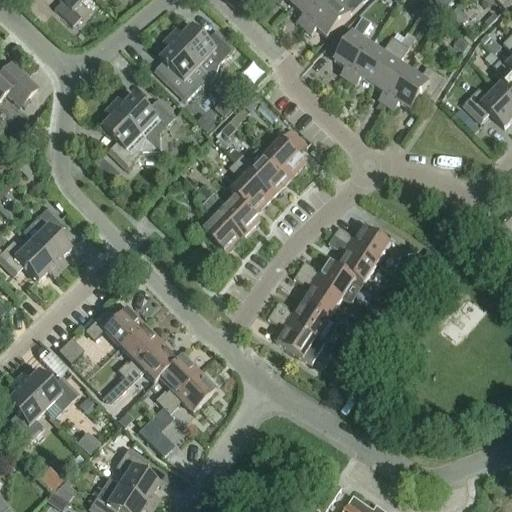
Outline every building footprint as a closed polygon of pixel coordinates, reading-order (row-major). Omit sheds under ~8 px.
[(81,22),(73,14),(86,0),(57,0),(63,5),(55,13),(73,31),(81,22)] [(285,1),(294,10),(304,0),(272,0),(272,1),(278,7),(285,1)] [(334,3),(336,0),(304,0),(294,10),(304,19),(298,26),(305,33),(334,3)] [(357,0),(354,0),(350,4),(345,0),(336,0),(334,3),(305,33),(311,39),(317,33),(327,42),(363,6),(357,0)] [(445,0),(436,0),(433,3),(443,14),(452,6),(445,0)] [(511,0),(492,0),(505,13),(511,5),(511,0)] [(458,12),(450,19),(460,29),(468,22),(458,12)] [(341,80),(349,85),(372,50),(361,43),(371,28),(362,22),(344,49),(334,64),(346,72),(341,80)] [(177,34),(170,41),(201,70),(212,81),(213,81),(218,70),(235,53),(217,36),(208,45),(193,31),(183,41),(177,34)] [(398,38),(395,43),(401,47),(404,42),(398,38)] [(407,38),(401,47),(409,53),(415,43),(407,38)] [(486,39),(481,45),(489,53),(495,47),(486,39)] [(164,67),(155,76),(167,87),(185,105),(201,88),(212,81),(201,70),(170,41),(164,48),(170,54),(161,64),(164,67)] [(372,50),(349,85),(356,90),(361,82),(373,90),(401,47),(395,43),(392,42),(382,57),(372,50)] [(511,44),(509,42),(503,49),(511,57),(511,64),(507,70),(511,74),(511,44)] [(460,43),(454,51),(464,58),(469,50),(460,43)] [(336,44),(323,57),(334,64),(344,49),(336,44)] [(379,105),(387,110),(410,75),(399,68),(409,53),(401,47),(373,90),(384,97),(379,105)] [(506,84),(497,93),(511,108),(511,74),(507,70),(501,64),(493,71),(506,84)] [(0,78),(0,77),(0,104),(6,98),(20,111),(37,92),(10,67),(0,78)] [(410,75),(387,110),(394,115),(399,107),(411,115),(422,98),(433,105),(447,84),(427,71),(420,82),(410,75)] [(511,108),(497,93),(488,102),(479,93),(463,110),(481,127),(489,118),(504,133),(511,124),(511,108)] [(119,103),(112,110),(159,156),(161,156),(160,138),(176,122),(158,104),(149,113),(135,99),(125,109),(119,103)] [(252,104),(245,112),(251,117),(258,109),(252,104)] [(142,157),(159,156),(112,110),(106,116),(112,122),(102,132),(117,147),(108,156),(126,173),(142,157)] [(243,113),(238,118),(244,123),(249,118),(243,113)] [(462,115),(457,119),(475,137),(479,132),(462,115)] [(205,119),(197,127),(208,138),(216,129),(205,119)] [(299,160),(308,151),(291,134),(265,161),(289,184),(306,167),(299,160)] [(272,202),(289,184),(265,161),(258,155),(249,164),(242,158),(235,166),(272,202)] [(0,182),(12,170),(0,158),(0,182)] [(103,162),(96,169),(110,183),(117,176),(103,162)] [(27,166),(19,173),(28,182),(35,174),(27,166)] [(231,196),(236,200),(256,218),(272,202),(235,166),(229,173),(241,185),(231,196)] [(206,192),(200,198),(206,205),(213,198),(206,192)] [(261,223),(256,218),(236,200),(227,210),(214,197),(213,198),(206,205),(243,241),(261,223)] [(213,224),(202,235),(227,258),(243,241),(206,205),(200,212),(213,224)] [(60,277),(67,270),(60,263),(70,254),(56,239),(65,230),(47,212),(31,228),(21,238),(30,247),(60,277)] [(377,268),(390,247),(362,229),(354,241),(339,231),(334,240),(377,268)] [(336,269),(355,283),(364,288),(377,268),(334,240),(329,248),(344,258),(336,269)] [(53,283),(60,277),(30,247),(21,255),(12,246),(0,258),(0,266),(14,281),(23,272),(37,286),(47,276),(53,283)] [(430,255),(424,265),(435,271),(441,261),(430,255)] [(355,283),(336,269),(328,264),(320,276),(305,266),(299,275),(342,303),(355,283)] [(299,275),(294,283),(309,293),(301,305),(329,323),(342,303),(299,275)] [(415,309),(407,304),(402,311),(410,316),(415,309)] [(329,323),(301,305),(294,316),(279,306),(273,315),(316,343),(324,348),(338,328),(329,323)] [(111,310),(94,326),(120,352),(144,329),(127,311),(119,318),(111,310)] [(268,323),(283,333),(275,345),(311,369),(324,348),(316,343),(273,315),(268,323)] [(126,366),(117,375),(124,382),(161,346),(144,329),(120,352),(131,364),(128,368),(126,366)] [(83,356),(72,345),(71,344),(58,356),(59,358),(70,369),(83,356)] [(177,363),(161,346),(124,382),(131,389),(143,376),(154,387),(159,382),(177,364),(177,363)] [(354,361),(373,371),(381,356),(362,346),(354,361)] [(155,405),(162,412),(199,376),(182,358),(177,363),(177,364),(159,382),(170,394),(166,398),(164,396),(155,405)] [(361,379),(353,374),(349,381),(356,386),(361,379)] [(22,379),(15,385),(44,415),(53,424),(78,399),(61,381),(52,390),(38,375),(28,385),(22,379)] [(199,376),(162,412),(169,419),(178,410),(177,408),(180,405),(192,417),(216,393),(199,376)] [(120,399),(131,389),(124,382),(114,392),(120,399)] [(361,383),(353,395),(363,402),(372,391),(361,383)] [(14,398),(4,408),(19,423),(10,431),(27,449),(44,433),(35,424),(44,415),(15,385),(8,392),(14,398)] [(173,424),(162,414),(139,436),(149,447),(173,424)] [(128,420),(121,427),(127,433),(134,426),(128,420)] [(104,450),(91,437),(79,448),(92,461),(104,450)] [(118,490),(151,511),(154,511),(159,505),(151,500),(159,488),(142,477),(149,467),(128,453),(115,472),(126,479),(118,490)] [(79,460),(70,469),(74,473),(83,464),(79,460)] [(51,471),(40,483),(55,498),(66,486),(51,471)] [(314,511),(328,511),(341,493),(331,487),(314,511)] [(151,511),(118,490),(112,501),(101,494),(89,511),(151,511)] [(53,497),(48,506),(57,511),(64,511),(67,507),(53,497)] [(369,511),(354,501),(346,511),(369,511)]
